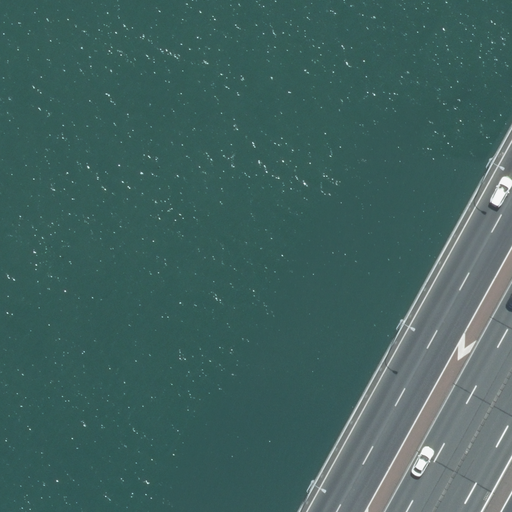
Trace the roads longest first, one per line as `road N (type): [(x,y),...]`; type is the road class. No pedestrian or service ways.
road 1 (motorway): [(335,511),(511,193)]
road 2 (motorway): [(432,511),(511,368)]
